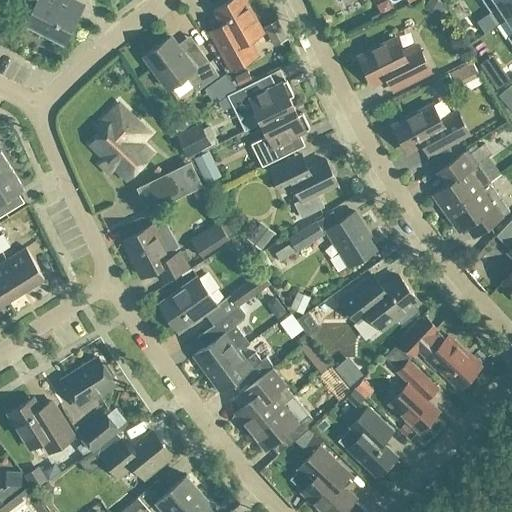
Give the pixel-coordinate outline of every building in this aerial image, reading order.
[(84,5),(74,0),(28,0),(25,7),(32,11),(26,23),(65,43),(84,5)] [(223,25),(211,32),(232,71),(256,57),(248,41),(263,33),(244,0),(231,0),(214,10),(223,25)] [(429,0),(424,8),(438,16),(446,3),(440,0),(429,0)] [(511,0),(482,0),(490,12),(500,5),(509,18),(511,15),(511,0)] [(145,56),(169,88),(186,76),(197,91),(218,75),(200,50),(187,60),(171,37),(145,56)] [(418,46),(404,53),(397,39),(360,57),(373,84),(388,77),(394,89),(430,71),(418,46)] [(457,88),(481,76),(473,60),(449,72),(457,88)] [(216,82),(226,95),(236,88),(226,74),(216,82)] [(471,93),(488,85),(484,77),(467,85),(471,93)] [(245,131),(262,123),(293,107),(289,99),(294,96),(286,81),(259,94),(253,83),(227,95),(245,131)] [(99,127),(104,131),(91,145),(105,160),(114,168),(127,180),(152,154),(140,142),(148,133),(119,105),(99,127)] [(432,154),(469,134),(457,112),(441,120),(433,105),(394,126),(408,152),(425,142),(432,154)] [(293,107),(262,123),(268,136),(251,144),(262,167),(288,154),(282,143),(310,129),(302,113),(298,116),(293,107)] [(190,155),(209,146),(209,147),(217,143),(208,125),(200,129),(199,126),(180,136),(190,155)] [(447,213),(490,183),(491,183),(478,164),(492,154),(485,144),(470,154),(467,150),(435,173),(445,187),(434,195),(447,213)] [(0,176),(12,169),(0,149),(0,176)] [(324,207),(317,194),(337,184),(334,177),(335,174),(332,168),(329,166),(326,160),(308,169),(301,155),(270,170),(281,192),(294,185),(301,200),(295,204),(302,218),(324,207)] [(203,185),(192,163),(172,173),(182,195),(203,185)] [(1,203),(24,188),(12,169),(0,176),(0,217),(7,213),(1,203)] [(490,183),(447,213),(460,231),(467,226),(474,237),(510,211),(490,183)] [(326,230),(350,267),(376,251),(363,231),(366,229),(355,212),(326,230)] [(181,270),(188,265),(180,252),(169,257),(167,253),(177,247),(164,221),(153,227),(152,225),(124,241),(143,276),(155,270),(161,281),(181,270)] [(263,251),(276,234),(261,221),(247,239),(263,251)] [(281,261),(324,234),(316,222),(289,239),(292,244),(276,254),(281,261)] [(229,239),(221,227),(194,244),(202,256),(229,239)] [(0,236),(0,248),(2,251),(10,246),(3,235),(0,236)] [(7,260),(26,290),(45,278),(26,248),(7,260)] [(511,291),(509,294),(511,296),(511,248),(508,252),(511,255),(511,273),(503,283),(511,291)] [(0,264),(0,289),(7,301),(26,290),(7,260),(0,264)] [(271,284),(263,272),(230,295),(238,306),(271,284)] [(382,288),(373,276),(341,300),(357,321),(368,312),(382,329),(418,301),(398,276),(382,288)] [(178,331),(217,304),(198,278),(159,305),(178,331)] [(297,291),(290,307),(304,314),(311,297),(297,291)] [(206,373),(239,350),(248,343),(235,325),(244,319),(236,309),(214,326),(221,336),(193,356),(206,373)] [(438,368),(460,389),(480,367),(448,336),(441,344),(432,336),(438,329),(426,318),(402,344),(413,355),(420,349),(428,357),(426,360),(437,370),(438,368)] [(246,360),(239,350),(206,373),(220,392),(249,369),(257,380),(271,369),(274,367),(267,357),(261,361),(256,353),(246,360)] [(80,407),(116,385),(111,378),(113,373),(108,365),(103,364),(99,358),(63,380),(80,407)] [(425,399),(436,388),(408,361),(399,372),(410,383),(409,384),(409,383),(389,404),(419,432),(438,411),(425,399)] [(293,396),(271,369),(257,380),(258,380),(250,386),(257,395),(235,413),(251,431),(282,405),(293,396)] [(346,396),(356,406),(365,398),(355,388),(346,396)] [(293,396),(282,405),(251,431),(266,450),(272,445),(286,433),(293,442),(315,422),(302,406),(293,396)] [(50,452),(74,437),(51,402),(39,409),(33,398),(9,413),(31,448),(43,441),(50,452)] [(392,431),(368,408),(351,426),(361,435),(348,448),(377,476),(384,469),(386,471),(393,464),(393,459),(396,456),(381,443),(392,431)] [(93,450),(118,430),(106,414),(81,434),(93,450)] [(137,441),(149,431),(142,422),(130,432),(137,441)] [(133,464),(144,478),(172,455),(153,431),(130,450),(122,439),(102,455),(118,476),(133,464)] [(81,443),(58,456),(64,467),(87,454),(81,443)] [(342,487),(352,476),(320,446),(298,469),(311,482),(302,491),(324,511),(342,511),(355,499),(342,487)] [(46,478),(39,466),(24,475),(31,486),(46,478)] [(21,473),(6,473),(6,487),(21,487),(21,473)] [(151,511),(177,511),(201,491),(186,474),(167,491),(157,480),(138,497),(151,511)] [(3,511),(24,511),(39,501),(32,491),(3,511)] [(201,491),(177,511),(210,511),(212,511),(216,507),(201,491)]
